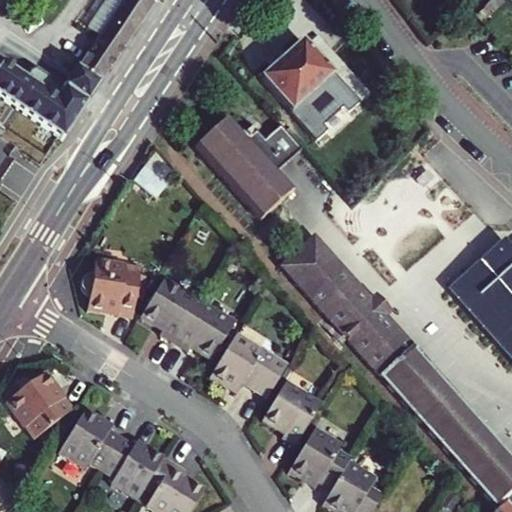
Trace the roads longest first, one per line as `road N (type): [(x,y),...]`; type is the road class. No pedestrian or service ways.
road 1 (residential): [(269,511),(211,426),(3,300)]
road 2 (primary): [(70,190),(124,138),(217,0)]
road 3 (primary): [(186,0),(106,119),(70,190)]
road 4 (residential): [(366,0),(460,116),(511,163)]
road 5 (primary): [(70,190),(3,300)]
